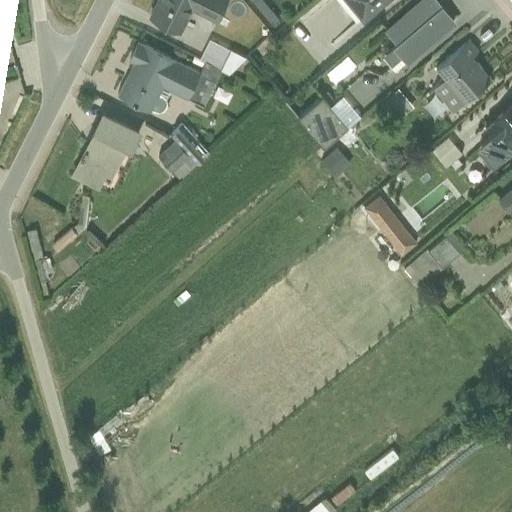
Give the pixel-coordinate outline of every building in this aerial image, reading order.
[(2,0),(0,0),(0,23),(9,20),(2,0)] [(159,0),(157,4),(185,18),(191,5),(220,19),(229,0),(159,0)] [(271,0),(255,0),(266,17),(278,10),(271,0)] [(345,0),(363,21),(388,0),(345,0)] [(408,63),(456,22),(437,0),(419,0),(382,31),(408,63)] [(142,34),(119,87),(153,102),(163,78),(194,92),(207,62),(142,34)] [(453,116),(497,79),(467,43),(436,69),(445,80),(432,92),(453,116)] [(326,88),(306,105),(330,132),(349,115),(326,88)] [(489,168),(511,149),(511,101),(485,124),(494,135),(474,151),(489,168)] [(100,102),(69,161),(105,179),(136,120),(100,102)] [(184,128),(162,145),(179,166),(200,149),(184,128)] [(447,129),(435,141),(449,154),(461,142),(447,129)] [(46,233),(55,244),(76,227),(67,216),(46,233)] [(450,230),(431,245),(443,260),(462,244),(450,230)] [(511,338),(511,337),(511,309),(510,308),(496,321),(511,338)]
